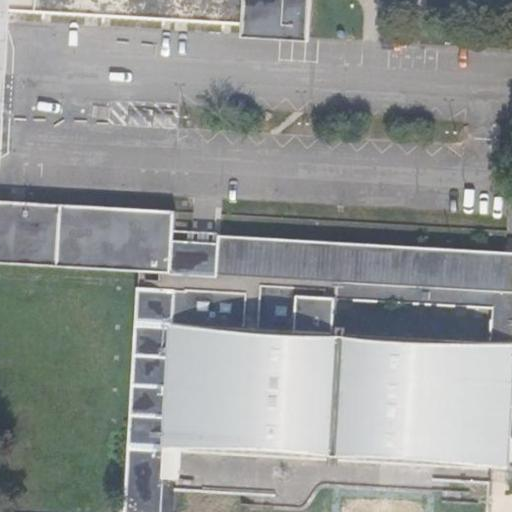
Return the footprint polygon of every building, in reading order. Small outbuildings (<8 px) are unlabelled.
[(24,19),(25,0),(0,0),(0,178),(14,179),(17,138),(23,27),(24,19)] [(25,0),(25,13),(36,14),(248,26),(249,0),(25,0)] [(249,0),(248,26),(247,40),(313,44),(315,0),(249,0)] [(175,276),(177,243),(179,212),(0,202),(0,266),(159,275),(175,276)] [(217,238),(217,245),(215,278),(511,293),(511,253),(500,253),(217,238)] [(200,244),(177,243),(175,276),(159,275),(158,290),(135,289),(123,511),(173,511),(177,452),(183,329),(335,337),(337,303),(491,311),(490,345),(499,346),(495,409),(502,409),(509,410),(511,358),(511,293),(215,278),(217,245),(200,244)] [(177,452),(492,469),(495,409),(499,346),(490,345),(335,337),(183,329),(177,452)] [(173,511),(489,511),(492,469),(177,452),(173,511)]
